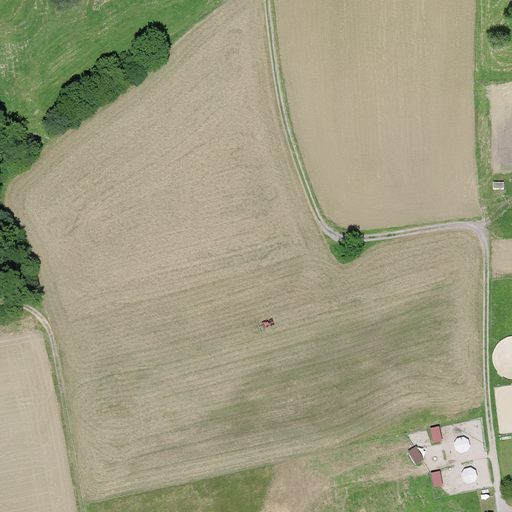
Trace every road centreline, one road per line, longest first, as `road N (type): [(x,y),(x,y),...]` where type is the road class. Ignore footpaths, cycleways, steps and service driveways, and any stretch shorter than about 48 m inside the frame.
road 1 (track): [(502,511),(483,410),(481,233),(461,225),(361,239),(324,230),(280,115),(263,0)]
road 2 (track): [(82,511),(43,324),(25,304),(0,304)]
